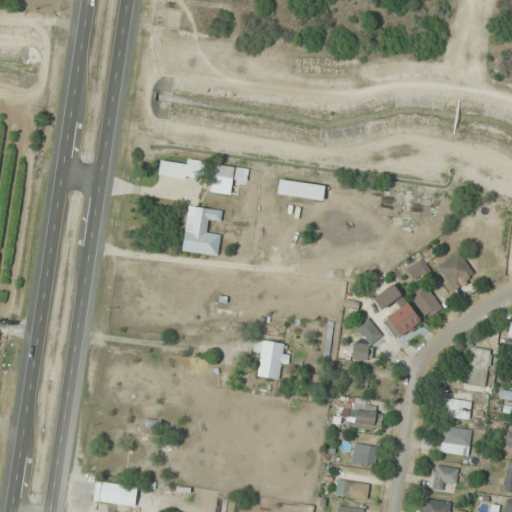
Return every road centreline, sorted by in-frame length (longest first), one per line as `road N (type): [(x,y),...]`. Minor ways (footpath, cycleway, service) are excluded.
road 1 (primary): [(88,0),(11,511)]
road 2 (primary): [(51,511),(126,0)]
road 3 (residential): [(397,511),(425,361)]
